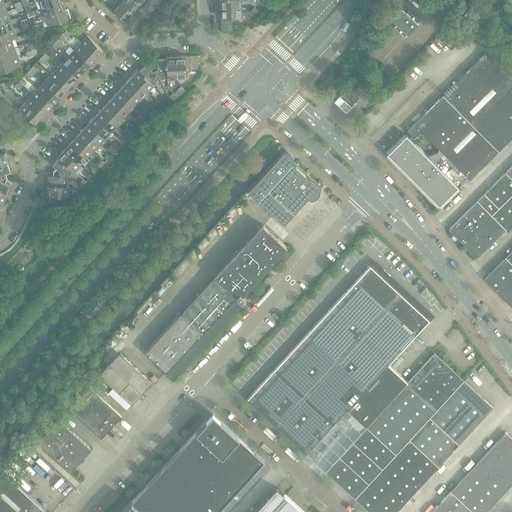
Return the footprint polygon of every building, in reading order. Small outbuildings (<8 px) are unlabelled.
[(133,12),(122,1),(121,2),(119,0),(116,0),(114,3),(117,6),(113,10),(125,21),(133,12)] [(141,3),(137,0),(122,0),(122,1),(133,12),(141,3)] [(241,8),(241,0),(219,0),(220,8),(241,8)] [(64,9),(61,1),(41,8),(44,16),(64,9)] [(67,8),(64,9),(44,16),(47,26),(70,17),(67,8)] [(242,17),(241,8),(220,8),(220,18),(242,17)] [(417,24),(419,22),(408,12),(406,14),(399,8),(389,18),(396,25),(394,27),(405,37),(407,35),(408,36),(418,25),(417,24)] [(0,23),(10,20),(7,11),(0,13),(0,23)] [(0,33),(13,29),(13,28),(10,20),(0,23),(0,33)] [(16,37),(13,29),(0,33),(0,42),(10,38),(11,39),(16,37)] [(103,50),(87,35),(81,42),(96,57),(103,50)] [(0,51),(14,47),(11,39),(10,38),(0,42),(0,51)] [(96,57),(81,42),(74,49),(90,64),(96,57)] [(0,61),(17,55),(14,47),(0,51),(0,61)] [(90,64),(74,49),(68,56),(84,70),(90,64)] [(470,122),(511,79),(485,52),(443,95),(470,122)] [(0,72),(20,65),(17,55),(0,61),(0,72)] [(199,55),(185,56),(175,56),(176,78),(186,78),(185,69),(199,68),(199,55)] [(84,70),(68,56),(62,62),(78,77),(84,70)] [(176,78),(175,56),(166,57),(166,58),(167,77),(167,78),(176,78)] [(167,77),(166,58),(157,58),(157,64),(152,64),(158,77),(167,77)] [(78,77),(62,62),(56,69),(72,83),(78,77)] [(158,77),(152,64),(149,68),(145,64),(139,71),(153,83),(158,77)] [(72,83),(56,69),(50,76),(66,90),(72,83)] [(154,84),(153,83),(139,71),(138,70),(131,77),(147,92),(154,84)] [(66,90),(50,76),(44,82),(60,97),(66,90)] [(147,92),(131,77),(125,83),(141,98),(147,92)] [(499,151),(511,137),(511,79),(470,122),(499,151)] [(60,97),(44,82),(38,89),(54,103),(60,97)] [(141,98),(125,83),(119,90),(135,105),(141,98)] [(358,96),(362,92),(353,84),(349,88),(341,97),(351,107),(360,97),(358,96)] [(181,86),(174,94),(179,98),(186,91),(181,86)] [(54,103),(38,89),(32,95),(47,110),(54,103)] [(135,105),(119,90),(113,97),(129,111),(135,105)] [(179,98),(173,93),(170,97),(175,102),(179,98)] [(47,110),(32,95),(25,102),(41,116),(47,110)] [(458,187),(434,163),(444,154),(470,180),(499,151),(470,122),(443,95),(407,131),(411,135),(409,138),(406,135),(387,153),(439,205),(458,187)] [(129,111),(113,97),(107,103),(123,118),(129,111)] [(41,116),(25,102),(19,109),(34,123),(35,124),(41,116)] [(123,118),(107,103),(101,110),(117,124),(123,118)] [(146,107),(142,111),(147,116),(151,112),(146,107)] [(117,124),(101,110),(94,117),(110,131),(117,124)] [(110,131),(94,117),(89,123),(104,138),(110,131)] [(104,138),(89,123),(82,130),(98,145),(104,138)] [(98,145),(82,130),(76,136),(92,151),(98,145)] [(129,136),(128,136),(125,133),(119,139),(123,143),(129,136)] [(92,151),(76,136),(70,143),(86,158),(92,151)] [(115,139),(111,144),(111,145),(116,149),(120,144),(115,139)] [(86,158),(70,143),(64,150),(80,164),(86,158)] [(111,145),(107,149),(112,154),(116,149),(111,145)] [(80,164),(64,150),(57,157),(59,158),(72,170),(73,171),(77,175),(83,168),(79,165),(80,164)] [(319,189),(311,181),(292,164),(294,162),(294,159),(293,157),(291,155),(289,153),(287,152),(284,152),(283,152),(247,191),(283,224),(308,198),(310,199),(312,199),(315,198),(317,197),(319,195),(319,192),(319,189)] [(8,162),(7,159),(5,153),(0,154),(0,165),(7,163),(8,162)] [(72,170),(59,158),(52,164),(56,168),(53,172),(66,177),(72,170)] [(100,158),(95,163),(99,167),(104,162),(100,158)] [(10,171),(7,163),(0,165),(0,177),(7,178),(5,173),(10,171)] [(67,185),(66,177),(53,172),(53,177),(48,177),(48,186),(67,185)] [(499,207),(511,193),(511,178),(506,172),(485,193),(499,207)] [(0,190),(6,193),(9,184),(5,182),(7,178),(0,177),(0,190)] [(67,185),(48,186),(47,186),(47,196),(69,195),(68,185),(67,185)] [(499,207),(485,193),(477,200),(491,214),(499,207)] [(506,228),(511,222),(511,193),(499,207),(491,214),(506,228)] [(506,228),(491,214),(477,200),(448,229),(477,258),(506,228)] [(242,302),(245,298),(249,294),(244,290),(284,247),(285,247),(286,246),(263,225),(181,313),(180,312),(144,351),(166,372),(167,372),(168,373),(171,369),(173,370),(196,345),(198,347),(200,344),(240,301),(242,302)] [(511,307),(511,262),(506,256),(483,279),(511,307)] [(388,364),(428,321),(429,321),(403,297),(377,273),(369,266),(369,267),(356,281),(355,281),(247,399),(306,453),(346,409),(351,414),(343,424),(354,434),(363,425),(366,427),(394,454),(409,438),(429,417),(436,409),(407,382),(388,364)] [(407,352),(414,344),(410,341),(403,349),(407,352)] [(151,382),(119,352),(99,374),(105,380),(115,369),(128,382),(119,392),(131,404),(151,382)] [(450,394),(463,380),(433,352),(433,353),(407,382),(436,409),(450,394)] [(493,407),(477,393),(463,380),(450,394),(479,422),(493,407)] [(120,415),(89,386),(69,407),(101,437),(120,415)] [(479,422),(450,394),(436,409),(429,417),(459,444),(479,422)] [(91,448),(60,420),(64,414),(66,416),(63,413),(38,440),(52,453),(70,470),(91,448)] [(205,472),(238,437),(212,414),(180,449),(205,472)] [(439,466),(459,444),(429,417),(409,438),(439,466)] [(354,498),(394,454),(366,427),(325,471),(354,498)] [(474,511),(485,511),(511,483),(511,438),(505,432),(451,490),(474,511)] [(230,496),(263,460),(238,437),(205,472),(230,496)] [(369,511),(395,511),(439,466),(409,438),(394,454),(354,498),(369,511)] [(180,449),(163,467),(188,490),(197,481),(205,472),(180,449)] [(188,490),(163,467),(147,484),(172,508),(180,499),(188,490)] [(0,511),(47,511),(45,509),(2,470),(0,472),(0,511)] [(230,496),(205,472),(197,481),(222,505),(230,496)] [(215,511),(222,505),(197,481),(188,490),(212,511),(215,511)] [(168,511),(172,508),(147,484),(121,511),(168,511)] [(302,511),(276,488),(253,511),(302,511)] [(212,511),(188,490),(180,499),(194,511),(212,511)] [(474,511),(451,490),(431,511),(474,511)] [(194,511),(180,499),(172,508),(176,511),(194,511)]
